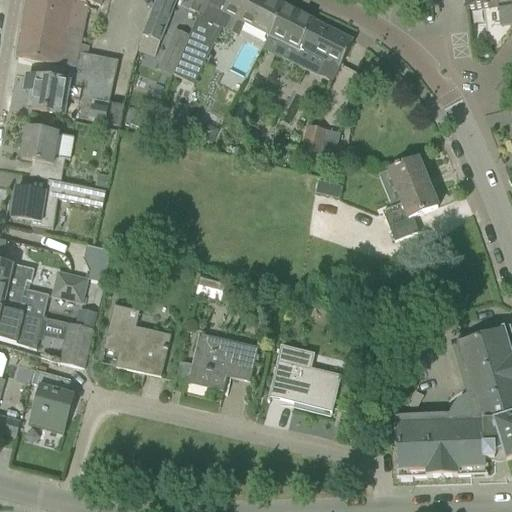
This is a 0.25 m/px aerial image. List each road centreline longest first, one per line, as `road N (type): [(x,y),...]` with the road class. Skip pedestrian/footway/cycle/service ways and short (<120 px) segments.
road 1 (unclassified): [(511,244),(442,90),(398,46),(314,0)]
road 2 (residential): [(511,509),(369,511)]
